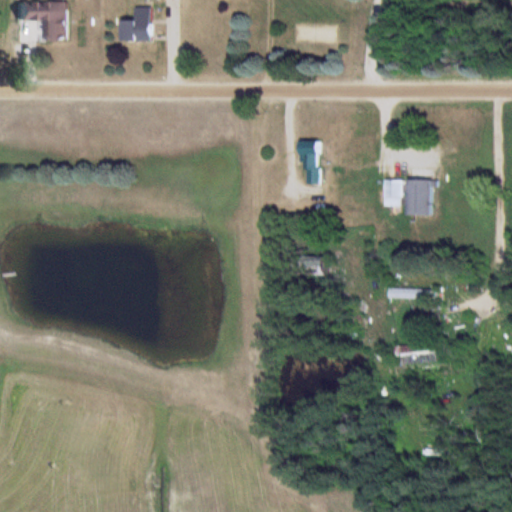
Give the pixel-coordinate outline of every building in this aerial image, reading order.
[(47,22),(47,42),(71,42),(72,3),(21,2),(21,21),(47,22)] [(157,42),(157,8),(140,8),(140,21),(127,21),(127,42),(157,42)] [(308,142),(308,184),(325,184),(325,142),(308,142)] [(407,180),(388,180),(388,207),(407,207),(407,180)] [(413,181),(413,216),(439,216),(439,181),(413,181)] [(441,298),(440,291),(433,292),(434,299),(441,298)]
